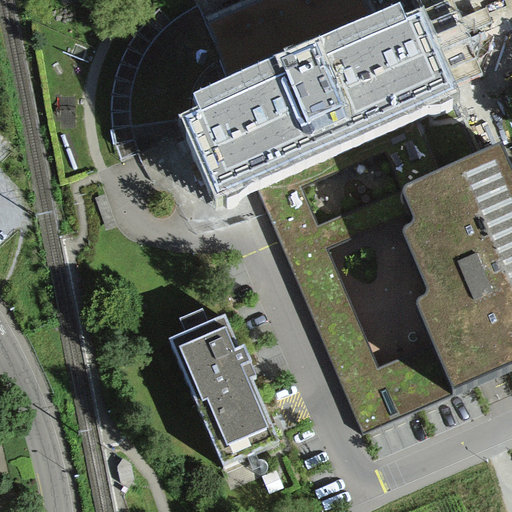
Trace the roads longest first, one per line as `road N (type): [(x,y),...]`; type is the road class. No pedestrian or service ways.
road 1 (residential): [(358,485),(245,231),(206,224)]
road 2 (residential): [(0,324),(49,432),(61,511)]
road 3 (residential): [(206,224),(182,169),(149,165),(123,184)]
